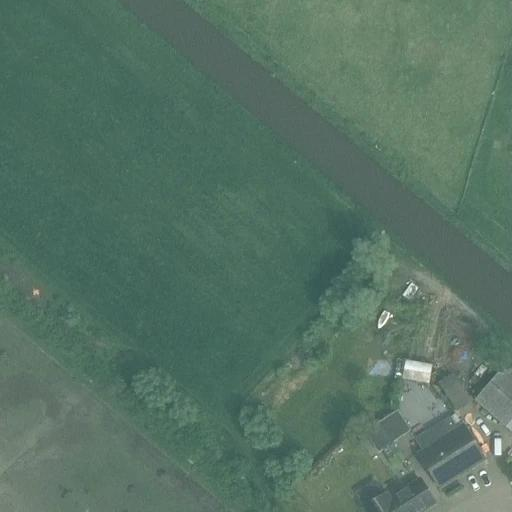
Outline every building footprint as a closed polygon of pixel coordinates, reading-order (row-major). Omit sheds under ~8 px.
[(423,350),(419,369),(446,374),(449,355),(423,350)] [(477,402),(511,433),(511,369),(508,366),(477,402)] [(378,424),(364,433),(377,454),(383,451),(394,469),(403,463),(391,444),(378,424)] [(462,427),(417,455),(439,489),(484,461),(462,427)] [(362,510),(363,511),(422,511),(434,504),(419,481),(389,500),(386,495),(362,510)]
